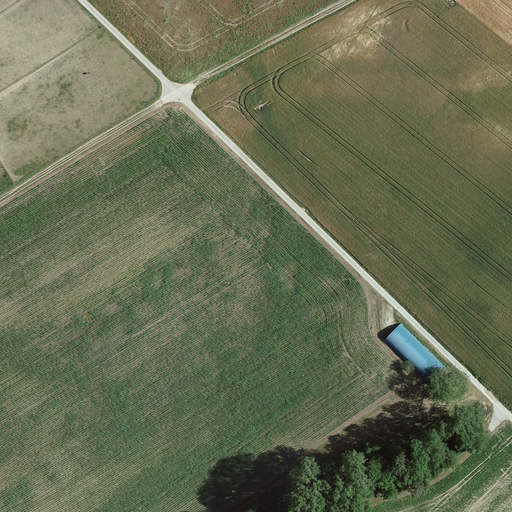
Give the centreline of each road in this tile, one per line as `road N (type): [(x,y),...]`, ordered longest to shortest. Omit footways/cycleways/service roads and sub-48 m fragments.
road 1 (track): [(81,0),(511,416)]
road 2 (track): [(349,0),(0,200)]
